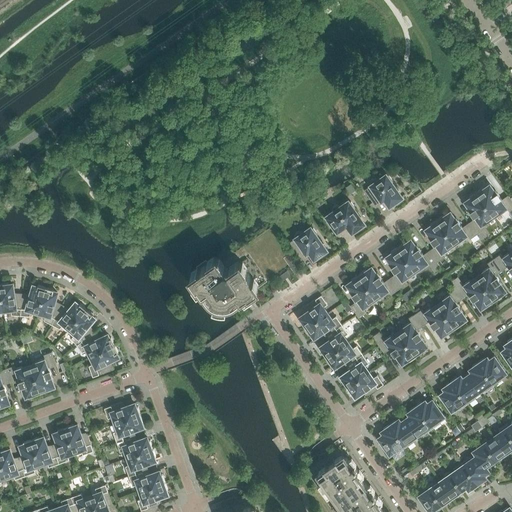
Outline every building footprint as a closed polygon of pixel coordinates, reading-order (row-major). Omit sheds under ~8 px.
[(386,174),(378,180),(377,179),(375,179),(374,179),(373,179),(372,179),(371,180),(370,181),(370,183),(370,184),(370,185),(364,190),(374,204),(380,199),(381,201),(384,199),(389,206),(394,203),(395,204),(402,200),(401,198),(402,197),(392,182),(393,181),(388,175),(387,176),(386,174)] [(351,194),(356,190),(351,183),(346,187),(351,194)] [(511,200),(510,198),(508,195),(502,199),(495,190),(494,191),(489,185),(485,188),(484,187),(476,192),(493,216),(500,211),(501,213),(507,208),(509,211),(511,209),(511,200)] [(487,221),(493,216),(476,192),(469,197),(470,198),(465,202),(469,208),(468,209),(475,218),(468,222),(477,234),(480,239),(487,235),(483,230),(484,229),(481,227),(488,222),(487,221)] [(333,210),(333,212),(326,216),(338,233),(348,227),(352,232),(356,229),(357,231),(364,226),(363,224),(364,224),(354,209),(355,208),(351,201),(349,202),(348,201),(340,207),(339,206),(338,206),(336,206),(335,206),(334,207),(333,208),(333,209),(333,210)] [(477,234),(468,222),(462,227),(456,217),(454,218),(450,212),(445,216),(444,214),(437,219),(454,244),(461,239),(462,240),(468,236),(470,239),(477,234)] [(447,248),(454,244),(437,219),(430,224),(431,226),(426,229),(430,235),(429,236),(435,246),(429,250),(437,262),(444,257),(442,254),(448,250),(447,248)] [(258,290),(257,289),(258,288),(289,266),(292,270),(299,265),(272,226),(221,262),(219,258),(217,259),(216,257),(215,258),(214,257),(207,262),(208,263),(198,270),(197,268),(190,273),(191,275),(190,276),(191,277),(190,278),(194,284),(195,286),(197,285),(197,286),(198,285),(202,290),(200,291),(205,298),(207,297),(208,298),(207,299),(208,301),(210,302),(212,304),(214,305),(216,306),(217,304),(223,305),(223,307),(225,307),(228,306),(230,306),(232,305),(234,304),(234,303),(235,302),(236,303),(243,298),(242,297),(245,295),(247,293),(248,295),(249,294),(250,296),(258,290)] [(295,238),(289,242),(299,256),(305,252),(306,253),(309,251),(314,259),(319,256),(320,257),(326,252),(325,251),(327,250),(316,235),(318,234),(313,227),(311,228),(311,227),(302,233),(301,232),(300,232),(298,232),(297,232),(296,233),(295,234),(295,235),(295,237),(295,238)] [(441,267),(437,262),(429,250),(423,254),(417,245),(415,246),(411,240),(406,243),(405,242),(398,247),(415,271),(421,266),(422,268),(429,263),(434,271),(441,267)] [(408,276),(415,271),(398,247),(390,252),(391,253),(387,257),(391,263),(389,264),(396,273),(390,277),(398,289),(405,284),(403,282),(409,277),(408,276)] [(511,252),(510,254),(509,252),(502,257),(500,254),(494,258),(502,270),(508,266),(511,271),(511,252)] [(496,274),(502,270),(494,258),(487,263),(489,266),(483,270),(484,272),(477,277),(494,301),(501,296),(500,294),(505,291),(501,285),(502,284),(496,274)] [(398,289),(390,277),(384,282),(377,272),(376,273),(372,267),(367,271),(366,269),(358,274),(375,299),(382,294),(383,295),(389,291),(391,294),(398,289)] [(282,281),(285,279),(290,275),(287,270),(278,276),(282,281)] [(369,303),(375,299),(358,274),(351,279),(352,281),(347,284),(351,290),(350,291),(356,301),(350,305),(351,307),(358,317),(366,312),(363,309),(370,305),(369,303)] [(494,301),(477,277),(470,281),(469,280),(463,284),(458,276),(451,281),(454,286),(463,298),(469,293),(475,303),(477,302),(481,308),(486,304),(487,306),(494,301)] [(21,315),(22,296),(14,295),(13,284),(8,284),(8,282),(0,284),(4,310),(11,309),(12,315),(21,315)] [(38,312),(46,287),(38,285),(37,286),(33,285),(30,297),(22,296),(21,315),(30,316),(31,310),(38,312)] [(457,302),(463,298),(454,286),(448,291),(450,294),(443,298),(444,299),(438,304),(455,328),(462,323),(461,322),(466,318),(462,312),(463,311),(457,302)] [(52,324),(61,307),(54,303),(57,292),(53,291),(54,289),(46,287),(38,312),(45,314),(44,320),(52,324)] [(412,298),(407,292),(403,295),(407,301),(412,298)] [(305,328),(327,313),(323,307),(328,304),(321,295),(306,305),(310,310),(300,317),(302,320),(301,321),(305,328)] [(347,300),(342,303),(347,310),(351,307),(350,305),(347,300)] [(69,329),(86,308),(80,303),(79,304),(76,302),(68,311),(61,307),(52,324),(60,328),(64,324),(69,329)] [(447,333),(455,328),(438,304),(431,309),(430,307),(424,312),(422,309),(415,313),(423,325),(429,321),(436,330),(437,329),(442,335),(446,332),(447,333)] [(77,345),(92,333),(87,327),(95,318),(92,315),(93,314),(86,308),(69,329),(75,334),(71,338),(77,345)] [(327,335),(342,325),(336,316),(331,319),(327,313),(305,328),(310,335),(312,334),(314,337),(324,331),(327,335)] [(417,329),(423,325),(415,313),(408,318),(410,321),(404,326),(405,327),(398,332),(415,356),(423,351),(422,349),(426,346),(422,340),(424,339),(417,329)] [(326,358),(348,342),(344,336),(348,333),(342,325),(327,335),(330,340),(320,346),(323,350),(321,351),(326,358)] [(379,331),(378,332),(375,328),(369,332),(384,353),(390,349),(397,358),(398,357),(402,363),(407,359),(408,361),(415,356),(398,332),(392,336),(391,335),(384,339),(379,331)] [(91,356),(115,345),(111,337),(109,338),(108,334),(97,339),(92,333),(77,345),(82,352),(87,350),(91,356)] [(511,337),(507,341),(508,342),(505,344),(506,346),(501,349),(511,364),(511,337)] [(348,365),(363,354),(357,345),(352,348),(348,342),(326,358),(331,364),(332,363),(335,367),(344,360),(348,365)] [(115,345),(91,356),(94,363),(89,365),(93,376),(111,370),(108,362),(118,356),(117,353),(118,352),(115,345)] [(31,365),(41,393),(49,390),(48,388),(54,386),(52,379),(53,378),(49,368),(57,365),(52,351),(44,354),(45,358),(38,360),(38,362),(31,365)] [(347,387),(369,372),(364,366),(369,363),(363,354),(348,365),(351,369),(341,376),(343,379),(342,380),(347,387)] [(478,362),(494,385),(502,379),(500,376),(505,373),(493,355),(488,359),(487,357),(484,359),(483,358),(478,362)] [(486,391),(494,385),(478,362),(472,366),(473,367),(470,369),(471,371),(466,374),(479,391),(484,388),(486,391)] [(33,396),(41,393),(31,365),(23,368),(22,366),(15,369),(14,365),(6,368),(11,382),(18,379),(22,390),(24,389),(26,396),(32,394),(33,396)] [(4,384),(11,382),(6,368),(0,370),(0,407),(4,406),(3,404),(9,402),(7,395),(8,395),(4,384)] [(365,389),(368,394),(384,384),(377,375),(373,378),(369,372),(347,387),(351,394),(353,393),(355,396),(365,389)] [(474,395),(479,391),(466,374),(462,377),(461,376),(458,378),(457,377),(451,380),(468,404),(476,398),(474,395)] [(459,410),(468,404),(451,380),(446,384),(447,386),(444,388),(445,389),(440,393),(452,410),(457,407),(459,410)] [(416,405),(432,429),(440,423),(438,420),(443,416),(431,399),(426,402),(425,401),(422,403),(421,401),(416,405)] [(116,423),(141,414),(138,406),(136,407),(135,403),(123,407),(121,401),(104,408),(108,418),(113,416),(116,423)] [(423,434),(432,429),(416,405),(410,409),(411,411),(408,413),(409,414),(404,417),(417,435),(421,432),(423,434)] [(478,420),(481,418),(485,415),(482,412),(476,416),(478,420)] [(117,442),(134,436),(132,430),(143,426),(142,422),(143,422),(141,414),(116,423),(118,430),(113,432),(117,442)] [(412,438),(417,435),(404,417),(400,421),(399,419),(396,421),(395,420),(389,424),(405,447),(414,441),(412,438)] [(511,423),(509,426),(507,423),(503,426),(511,439),(511,423)] [(65,427),(74,452),(81,450),(83,455),(93,451),(87,433),(81,435),(77,424),(73,426),(73,424),(65,427)] [(397,453),(405,447),(389,424),(383,428),(384,429),(382,431),(383,433),(378,436),(384,445),(382,446),(387,453),(389,452),(390,454),(395,450),(397,453)] [(511,448),(511,447),(511,439),(503,426),(498,429),(501,432),(495,436),(506,452),(508,453),(511,450),(511,448)] [(67,454),(74,452),(65,427),(57,430),(58,431),(54,433),(58,444),(53,446),(59,463),(69,460),(67,454)] [(59,463),(53,446),(48,448),(44,437),(40,438),(39,436),(31,439),(40,464),(47,462),(49,467),(59,463)] [(128,457),(153,448),(150,440),(148,441),(147,437),(136,441),(134,436),(117,442),(120,452),(125,450),(128,457)] [(505,452),(506,452),(495,436),(488,440),(486,437),(482,440),(495,459),(500,457),(502,457),(505,455),(505,452)] [(34,467),(40,464),(31,439),(24,442),(24,444),(20,445),(24,456),(19,458),(25,475),(35,472),(34,467)] [(491,462),(495,459),(482,440),(478,444),(480,446),(474,451),(489,473),(490,472),(486,468),(491,465),(491,462)] [(129,476),(146,469),(144,464),(155,460),(154,456),(156,456),(153,448),(128,457),(130,464),(125,466),(129,476)] [(25,475),(19,458),(14,460),(10,449),(6,450),(5,449),(0,450),(0,458),(7,477),(13,474),(15,479),(25,475)] [(484,476),(489,473),(474,451),(473,451),(477,455),(472,458),(470,456),(462,461),(478,485),(484,481),(483,479),(485,477),(484,476)] [(337,501),(364,482),(359,475),(358,476),(355,472),(358,470),(355,465),(352,467),(349,463),(351,462),(346,456),(345,457),(344,456),(342,457),(341,455),(335,460),(336,462),(326,468),(325,467),(318,471),(319,473),(318,474),(319,475),(318,476),(323,484),(324,483),(331,492),(329,493),(335,501),(336,500),(337,501)] [(472,489),(478,485),(462,461),(453,467),(455,470),(451,473),(449,471),(448,471),(463,491),(467,488),(468,489),(471,487),(472,489)] [(69,469),(63,472),(65,478),(72,475),(69,469)] [(138,484),(140,491),(165,482),(162,474),(161,475),(159,471),(148,475),(146,469),(129,476),(133,486),(138,484)] [(462,491),(463,491),(448,471),(444,474),(446,477),(440,481),(451,497),(452,497),(454,497),(457,495),(457,493),(461,490),(462,491)] [(451,497),(440,481),(434,485),(432,482),(428,485),(441,504),(445,501),(448,502),(451,500),(451,497)] [(168,489),(165,482),(140,491),(143,498),(138,499),(141,510),(159,504),(157,498),(168,494),(166,490),(168,489)] [(377,511),(383,508),(378,501),(376,502),(374,499),(377,496),(373,491),(370,493),(368,490),(369,489),(364,482),(337,501),(338,502),(336,503),(342,511),(343,510),(344,511),(377,511)] [(90,495),(96,511),(109,511),(106,503),(112,501),(106,484),(95,488),(97,493),(90,495)] [(437,507),(441,504),(428,485),(423,488),(425,491),(419,496),(420,497),(420,499),(422,502),(424,503),(430,511),(431,511),(433,511),(436,510),(437,507)] [(226,490),(229,498),(232,497),(236,498),(238,500),(239,501),(218,509),(219,511),(263,511),(257,495),(247,498),(246,496),(245,493),(242,491),(239,489),(236,488),(233,488),(230,489),(226,490)] [(96,511),(90,495),(83,498),(81,493),(71,496),(77,511),(82,511),(83,511),(82,511),(96,511)] [(77,511),(71,496),(61,500),(63,505),(56,508),(57,511),(77,511)]
